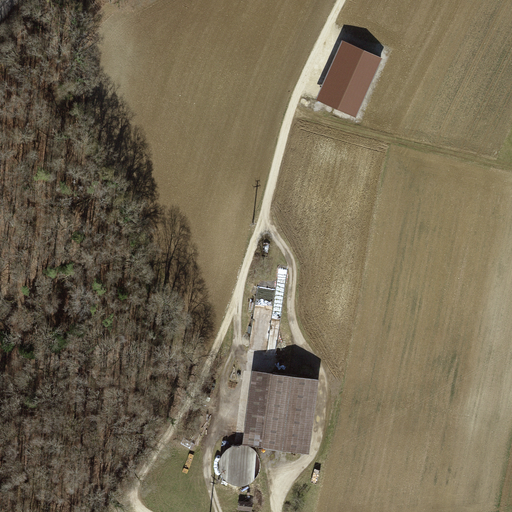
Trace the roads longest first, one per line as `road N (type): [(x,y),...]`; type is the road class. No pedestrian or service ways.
road 1 (track): [(140,511),(128,500),(220,340),(291,112),(342,0)]
road 2 (track): [(263,217),(292,261),(295,324),(323,384),(309,457),(286,482),(277,511)]
road 3 (track): [(511,165),(291,112)]
